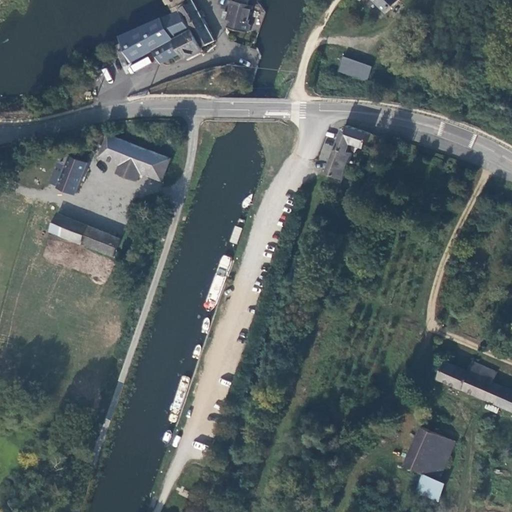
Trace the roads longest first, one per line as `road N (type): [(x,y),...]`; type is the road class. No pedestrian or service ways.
road 1 (tertiary): [(511,162),(447,131),(291,104),(140,109),(0,133)]
road 2 (track): [(496,151),(434,286),(420,371)]
